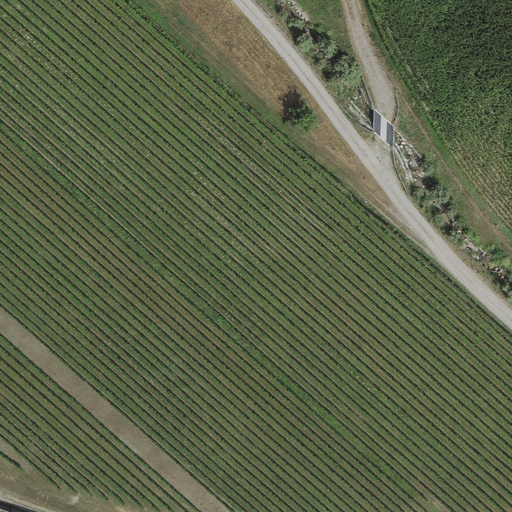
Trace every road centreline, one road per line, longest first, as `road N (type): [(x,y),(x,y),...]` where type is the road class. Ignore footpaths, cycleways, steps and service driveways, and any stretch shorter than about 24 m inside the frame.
road 1 (track): [(240,0),(408,212),(511,307)]
road 2 (track): [(408,212),(350,0)]
